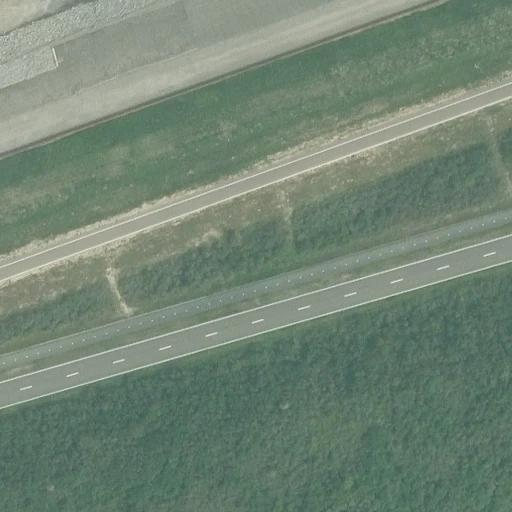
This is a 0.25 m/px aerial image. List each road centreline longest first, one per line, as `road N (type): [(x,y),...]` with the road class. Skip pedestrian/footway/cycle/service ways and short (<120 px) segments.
road 1 (unclassified): [(511,254),(0,396)]
road 2 (track): [(183,0),(0,55)]
